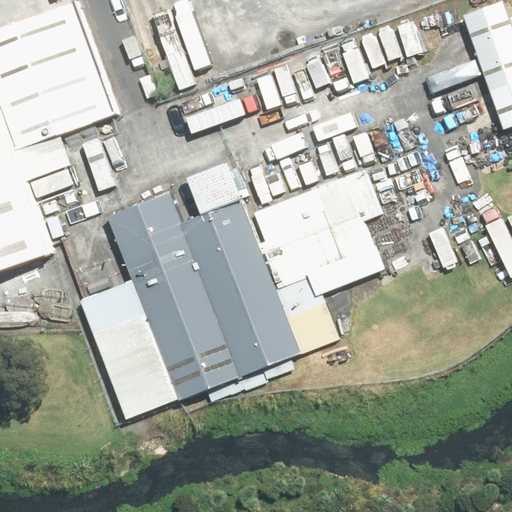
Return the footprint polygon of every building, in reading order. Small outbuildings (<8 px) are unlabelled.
[(511,34),(501,6),(465,19),(505,126),(511,123),(511,34)] [(0,46),(0,63),(14,102),(35,160),(129,126),(88,15),(0,46)] [(14,102),(0,106),(0,284),(72,258),(14,102)] [(173,189),(107,214),(134,287),(175,397),(335,338),(319,294),(384,270),(350,177),(248,215),(242,200),(185,221),(173,189)] [(122,416),(175,397),(134,287),(81,304),(122,416)]
